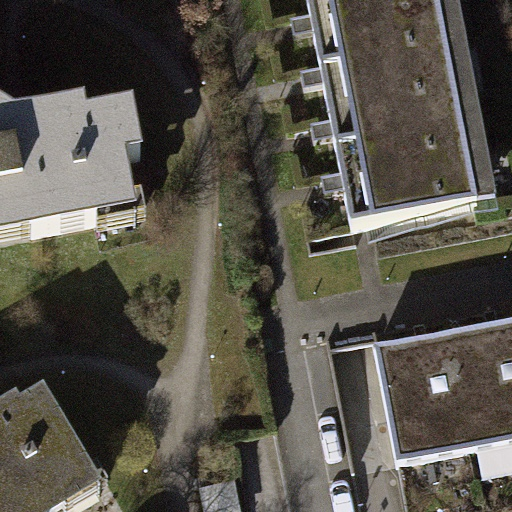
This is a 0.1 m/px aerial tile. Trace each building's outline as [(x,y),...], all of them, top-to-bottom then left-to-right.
[(437,0),(307,0),(352,235),(478,211),(437,0)] [(0,225),(20,222),(24,243),(89,230),(85,210),(124,202),(116,165),(134,162),(124,115),(79,124),(77,110),(17,123),(2,125),(0,123),(0,225)] [(511,319),(448,331),(470,449),(511,440),(511,319)] [(448,331),(376,345),(399,462),(401,462),(470,449),(448,331)] [(0,511),(51,511),(58,508),(50,496),(82,476),(34,401),(11,416),(5,406),(0,408),(0,511)]
